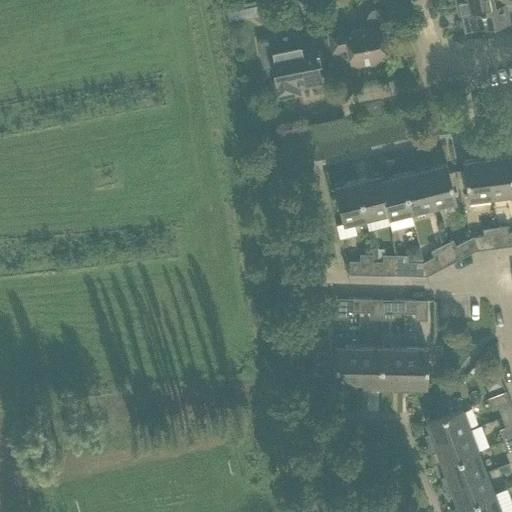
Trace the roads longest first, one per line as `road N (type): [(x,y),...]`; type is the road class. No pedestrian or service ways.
road 1 (track): [(290,511),(196,0)]
road 2 (residential): [(326,284),(425,286),(499,275)]
